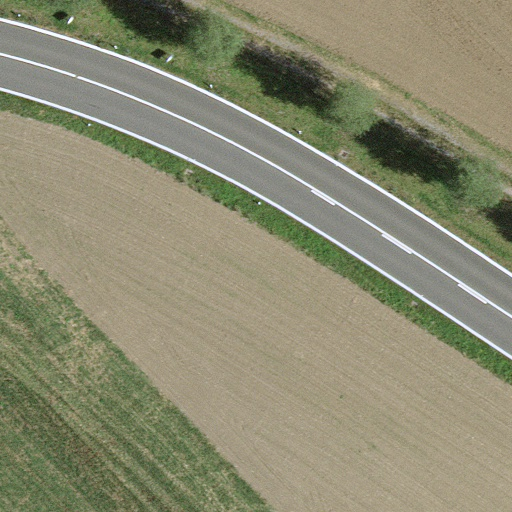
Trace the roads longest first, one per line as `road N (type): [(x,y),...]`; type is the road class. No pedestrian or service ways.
road 1 (secondary): [(511,317),(219,134),(104,86),(0,55)]
road 2 (track): [(511,181),(332,69),(170,0)]
